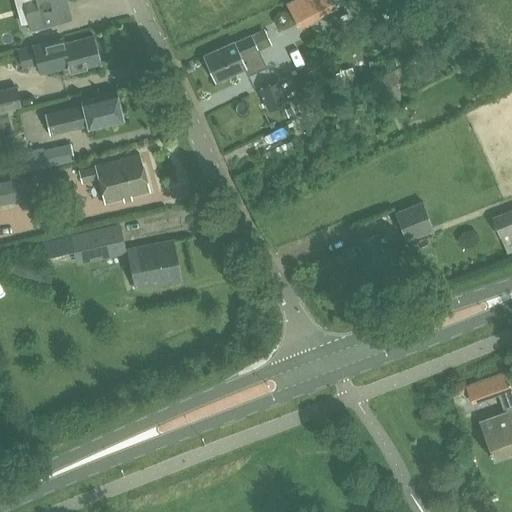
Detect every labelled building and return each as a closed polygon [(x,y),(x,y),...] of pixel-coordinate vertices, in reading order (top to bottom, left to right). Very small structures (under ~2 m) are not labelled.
[(30,31),(72,20),(66,0),(27,0),(22,1),(30,31)] [(204,55),(203,55),(215,82),(236,72),(238,78),(241,76),(242,77),(273,63),(256,26),(225,40),(227,44),(204,55)] [(63,36),(31,44),(39,74),(68,67),(69,72),(87,67),(101,64),(93,34),(65,41),(63,36)] [(420,81),(425,77),(424,76),(433,71),(428,63),(414,71),(420,81)] [(401,68),(374,83),(383,100),(410,85),(401,68)] [(268,109),(288,100),(299,95),(290,75),(278,79),(259,89),(268,109)] [(0,111),(22,106),(16,85),(0,88),(0,111)] [(88,129),(123,121),(116,92),(81,100),(82,104),(44,113),(50,135),(87,126),(88,129)] [(25,171),(74,160),(70,143),(21,154),(25,171)] [(149,191),(139,153),(95,165),(95,164),(78,168),(82,183),(98,178),(105,202),(122,198),(124,203),(133,201),(131,195),(149,191)] [(0,204),(10,203),(5,180),(0,181),(0,204)] [(405,240),(433,228),(422,200),(394,211),(405,240)] [(511,208),(491,216),(499,237),(502,245),(511,240),(511,208)] [(119,223),(86,231),(93,259),(126,252),(119,223)] [(385,249),(378,232),(356,241),(363,257),(360,259),(373,291),(401,280),(388,247),(385,249)] [(135,289),(181,280),(173,239),(127,249),(135,289)] [(478,379),(484,394),(491,391),(497,394),(511,389),(504,370),(478,379)] [(452,396),(453,396),(464,392),(461,386),(450,389),(452,396)] [(503,411),(477,421),(487,448),(486,449),(488,453),(489,454),(491,459),(511,451),(511,429),(511,428),(511,391),(511,389),(497,394),(503,411)]
